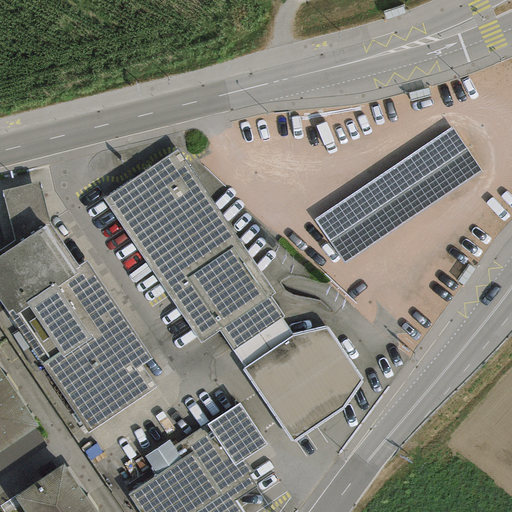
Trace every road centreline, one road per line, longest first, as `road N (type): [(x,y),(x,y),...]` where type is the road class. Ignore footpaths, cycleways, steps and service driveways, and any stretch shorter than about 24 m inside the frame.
road 1 (secondary): [(335,67),(0,151)]
road 2 (secondary): [(330,511),(511,285)]
road 3 (secondary): [(488,0),(335,67)]
